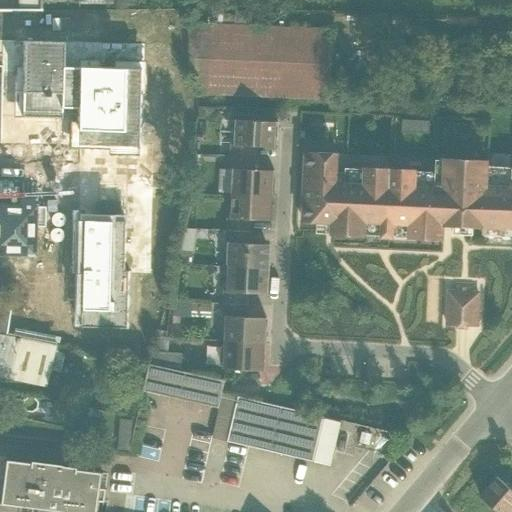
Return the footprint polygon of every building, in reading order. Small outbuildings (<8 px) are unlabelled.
[(38,0),(15,0),(16,10),(39,10),(38,0)] [(333,28),(188,22),(197,93),(330,99),(333,28)] [(21,41),(19,117),(58,118),(58,108),(68,108),(67,147),(113,148),(112,153),(142,154),(145,69),(60,67),(61,42),(21,41)] [(227,142),(272,144),(273,119),(228,117),(227,142)] [(298,148),(295,219),(324,220),(324,228),(355,230),(356,216),(368,217),(367,227),(385,228),(386,218),(402,218),(402,232),(438,234),(438,221),(511,224),(511,174),(503,174),(503,181),(483,180),(485,154),(436,152),(434,180),(406,179),(407,165),(355,162),(355,177),(331,176),(332,150),(298,148)] [(226,192),(268,195),(270,169),(228,166),(226,192)] [(224,215),(266,218),(268,195),(226,192),(224,215)] [(0,256),(28,257),(28,227),(40,226),(40,206),(29,206),(29,198),(17,198),(17,205),(0,204),(0,256)] [(78,326),(128,327),(130,272),(125,272),(127,222),(76,221),(75,270),(80,270),(78,326)] [(224,241),(223,265),(263,266),(263,242),(224,241)] [(222,289),(262,290),(263,266),(223,265),(222,289)] [(478,281),(442,281),(441,325),(477,326),(478,281)] [(19,302),(31,303),(34,284),(22,283),(19,302)] [(33,305),(53,307),(55,286),(35,284),(33,305)] [(0,333),(4,334),(10,304),(0,302),(0,333)] [(219,312),(218,337),(260,339),(262,315),(219,312)] [(0,333),(0,379),(44,388),(48,370),(59,372),(63,346),(4,334),(0,333)] [(216,365),(258,368),(260,339),(218,337),(216,365)] [(332,465),(342,421),(223,392),(225,380),(151,364),(145,389),(219,407),(213,437),(332,465)] [(27,403),(28,420),(45,420),(45,402),(27,403)] [(4,460),(0,494),(0,504),(21,507),(63,511),(97,511),(99,501),(104,502),(106,490),(100,489),(102,472),(4,460)] [(511,511),(511,485),(499,474),(480,495),(499,511),(511,511)]
